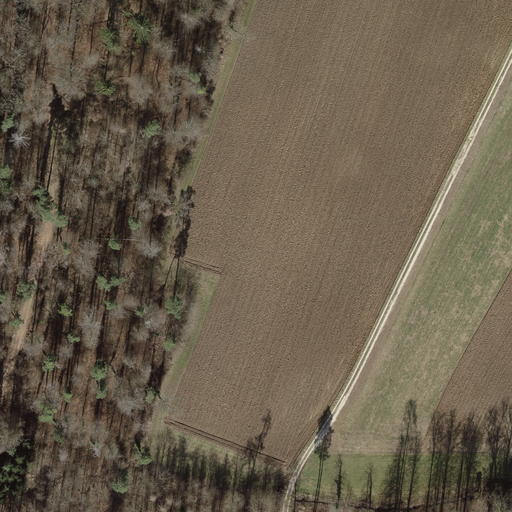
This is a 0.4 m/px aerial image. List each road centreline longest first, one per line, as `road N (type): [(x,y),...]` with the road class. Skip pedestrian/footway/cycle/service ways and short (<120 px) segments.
road 1 (track): [(511,58),(336,412),(300,466),(286,511)]
road 2 (track): [(54,0),(52,211),(0,383)]
